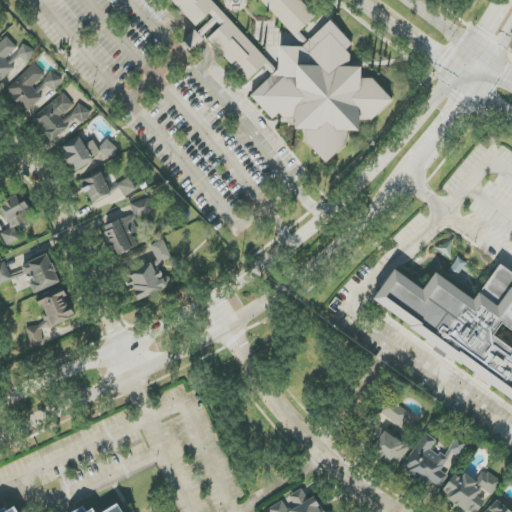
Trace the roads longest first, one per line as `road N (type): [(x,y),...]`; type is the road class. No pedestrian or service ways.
road 1 (secondary): [(132,375),(231,331),(344,237),(445,133)]
road 2 (residential): [(216,304),(265,389),(375,506)]
road 3 (residential): [(120,349),(0,143)]
road 4 (secondary): [(454,73),(388,162),(322,218)]
road 5 (secondary): [(0,437),(132,375)]
road 6 (secondary): [(322,218),(216,304)]
road 7 (secondary): [(120,349),(0,401)]
